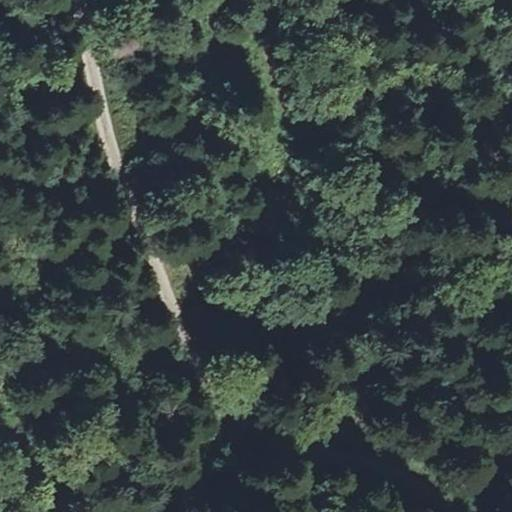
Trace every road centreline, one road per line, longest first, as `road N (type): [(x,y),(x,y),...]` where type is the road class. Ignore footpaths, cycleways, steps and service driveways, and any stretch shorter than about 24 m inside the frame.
road 1 (track): [(447,511),(393,474),(227,420),(186,350),(106,133),(76,0)]
road 2 (track): [(237,0),(272,110),(303,138),(511,223)]
